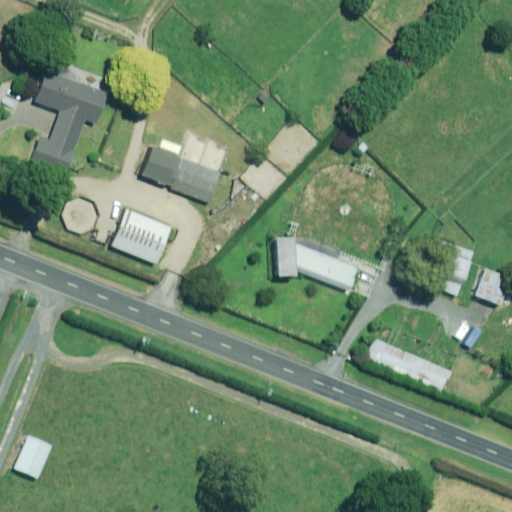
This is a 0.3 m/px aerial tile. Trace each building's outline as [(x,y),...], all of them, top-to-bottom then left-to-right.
[(62,79),(43,72),(31,103),(59,113),(48,141),(38,137),(28,165),(63,178),(84,121),(94,125),(105,95),(62,79)] [(175,158),(151,149),(140,177),(164,186),(175,158)] [(218,174),(181,160),(170,190),(207,204),(218,174)] [(372,168),(356,162),(350,179),(365,185),(372,168)] [(169,229),(125,211),(111,247),(155,264),(169,229)] [(290,243),(290,237),(271,238),(274,278),(292,276),(292,266),(347,288),(355,269),(290,243)] [(473,255),(432,239),(422,266),(463,281),(473,255)] [(507,282),(483,272),(473,296),(497,306),(507,282)] [(460,286),(442,278),(437,290),(456,297),(460,286)] [(449,373),(373,340),(365,360),(440,393),(449,373)]
